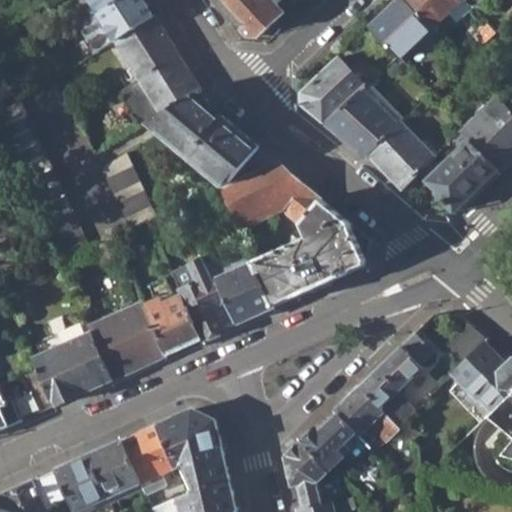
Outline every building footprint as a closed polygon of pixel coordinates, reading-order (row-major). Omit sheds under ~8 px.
[(99,53),(116,42),(155,18),(143,0),(121,0),(99,14),(81,26),(99,53)] [(89,0),(99,14),(121,0),(89,0)] [(276,0),(215,0),(216,1),(247,32),(260,34),(286,9),(278,2),(276,0)] [(443,37),(434,27),(406,0),(398,0),(371,25),(401,57),(421,39),(431,48),(443,37)] [(406,0),(434,27),(462,0),(406,0)] [(116,42),(140,80),(178,54),(155,18),(116,42)] [(161,114),(201,89),(178,54),(140,80),(120,93),(141,127),(148,123),(161,114)] [(301,103),(326,124),(365,87),(367,85),(339,57),(301,92),(301,103)] [(496,95),(498,96),(511,110),(511,88),(508,84),(496,95)] [(365,156),(368,152),(399,123),(365,87),(326,124),(365,156)] [(148,123),(220,189),(222,187),(259,148),(213,109),(201,89),(161,114),(148,123)] [(462,130),(471,139),(498,167),(511,153),(511,110),(498,96),(462,130)] [(0,114),(0,126),(64,262),(90,250),(20,102),(0,114)] [(401,120),(399,123),(368,152),(400,187),(434,156),(401,120)] [(454,209),(498,167),(471,139),(427,179),(439,190),(437,193),(454,209)] [(102,168),(132,230),(151,222),(158,218),(129,155),(102,168)] [(307,239),(256,262),(275,308),(367,266),(371,240),(276,162),(222,187),(220,189),(240,231),(284,212),(302,227),(307,237),(307,239)] [(248,248),(207,266),(213,281),(217,278),(238,323),(275,308),(256,262),(248,248)] [(199,283),(181,291),(202,340),(238,323),(217,278),(213,281),(207,266),(204,259),(191,266),(199,283)] [(181,291),(147,305),(169,355),(202,340),(181,291)] [(90,327),(93,334),(113,381),(169,355),(147,305),(146,303),(90,327)] [(473,325),(446,350),(462,366),(489,339),(473,325)] [(36,360),(40,370),(56,406),(113,381),(93,334),(36,360)] [(413,336),(361,388),(400,430),(410,419),(416,413),(399,395),(422,371),(420,368),(432,354),(413,336)] [(460,445),(477,429),(489,417),(511,394),(511,357),(489,339),(462,366),(453,376),(465,388),(461,392),(473,405),(447,430),(460,445)] [(42,412),(56,406),(40,370),(25,376),(42,412)] [(25,376),(0,386),(0,430),(42,412),(25,376)] [(361,388),(336,414),(355,433),(359,438),(374,423),(391,440),(401,432),(400,430),(361,388)] [(511,394),(489,417),(511,430),(511,445),(507,453),(511,454),(511,394)] [(196,411),(161,426),(178,464),(187,460),(199,487),(156,507),(158,511),(232,511),(239,510),(218,423),(196,411)] [(336,414),(303,446),(330,472),(347,456),(341,450),(355,433),(336,414)] [(161,426),(125,443),(142,480),(178,464),(161,426)] [(125,443),(91,457),(109,495),(142,480),(125,443)] [(289,459),(301,511),(324,504),(320,482),(330,472),(303,446),(289,459)] [(393,474),(421,503),(419,462),(418,450),(393,474)] [(91,457),(60,471),(71,496),(77,509),(109,495),(91,457)] [(0,511),(50,511),(58,509),(60,500),(71,496),(60,471),(0,496),(0,511)] [(301,511),(335,511),(333,502),(324,504),(301,511)]
